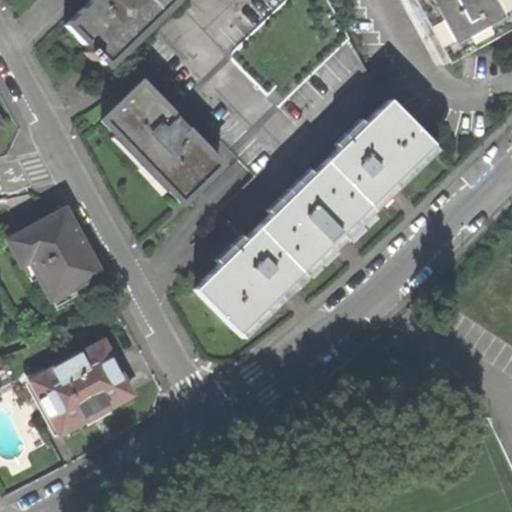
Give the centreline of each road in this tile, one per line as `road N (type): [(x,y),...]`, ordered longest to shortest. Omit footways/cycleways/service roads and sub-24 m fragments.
road 1 (residential): [(210,416),(382,285),(511,161)]
road 2 (residential): [(60,155),(210,416)]
road 3 (residential): [(48,511),(210,416)]
road 4 (residential): [(0,44),(60,155)]
